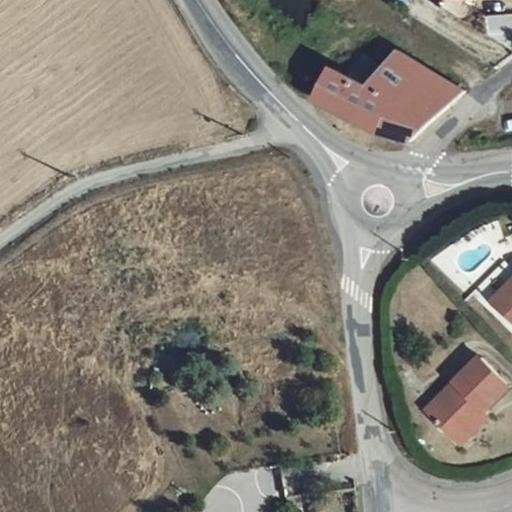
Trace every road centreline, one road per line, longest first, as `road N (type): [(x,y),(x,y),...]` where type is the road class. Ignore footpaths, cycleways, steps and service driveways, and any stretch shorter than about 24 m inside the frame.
road 1 (residential): [(297,123),(78,187),(0,245)]
road 2 (unclassified): [(359,297),(382,472)]
road 3 (secondary): [(297,123),(204,0)]
road 4 (unclassified): [(405,172),(415,152),(511,72)]
road 5 (residential): [(382,472),(423,503),(483,506),(511,488)]
